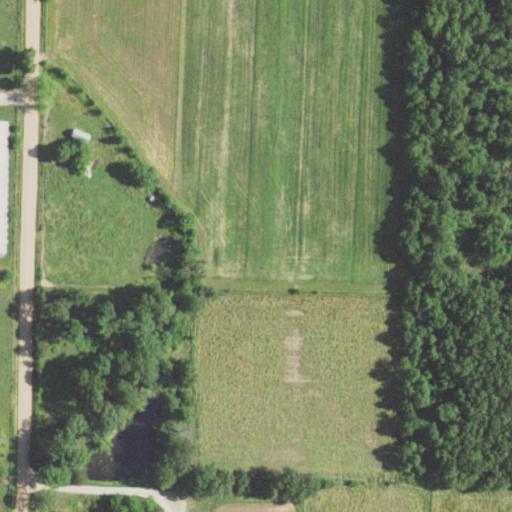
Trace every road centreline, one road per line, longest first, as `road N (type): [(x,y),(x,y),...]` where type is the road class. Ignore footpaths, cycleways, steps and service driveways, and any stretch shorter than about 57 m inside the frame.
road 1 (residential): [(16,511),(28,0)]
road 2 (residential): [(17,486),(141,493),(163,511)]
